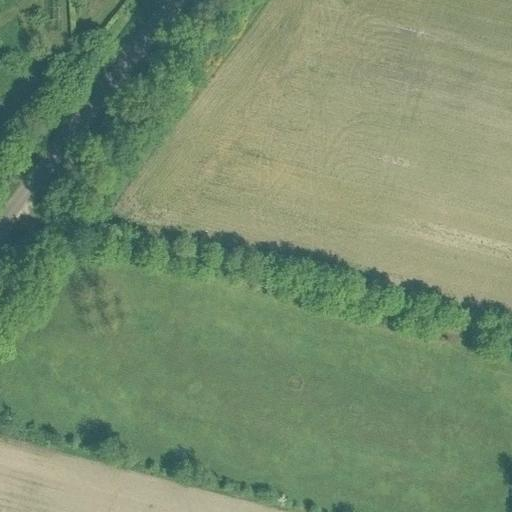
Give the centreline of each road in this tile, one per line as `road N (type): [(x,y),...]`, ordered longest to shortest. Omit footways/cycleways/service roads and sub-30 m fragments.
road 1 (track): [(14,212),(511,347)]
road 2 (unclassified): [(0,231),(176,0)]
